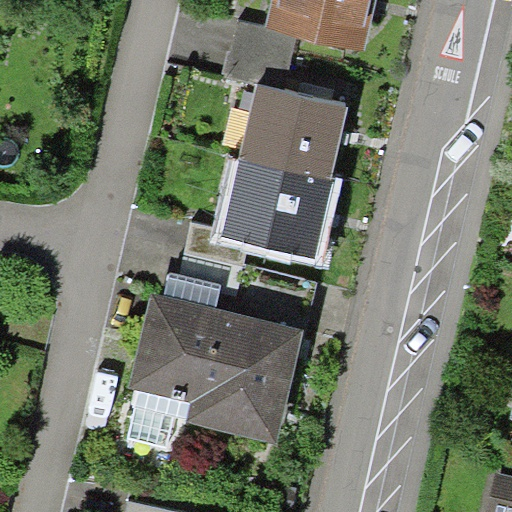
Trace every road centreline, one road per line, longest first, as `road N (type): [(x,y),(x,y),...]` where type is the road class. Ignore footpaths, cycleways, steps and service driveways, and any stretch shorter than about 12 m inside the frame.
road 1 (residential): [(345,511),(462,0)]
road 2 (residential): [(38,511),(90,237)]
road 3 (residential): [(90,237),(148,0)]
